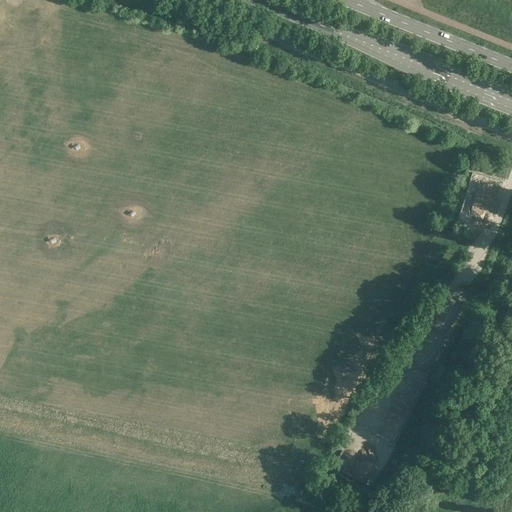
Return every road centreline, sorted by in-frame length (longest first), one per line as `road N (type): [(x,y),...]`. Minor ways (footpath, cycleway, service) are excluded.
road 1 (tertiary): [(511,134),(193,0)]
road 2 (secondary): [(254,0),(511,101)]
road 3 (track): [(406,511),(511,303)]
road 4 (secondary): [(511,65),(347,0)]
